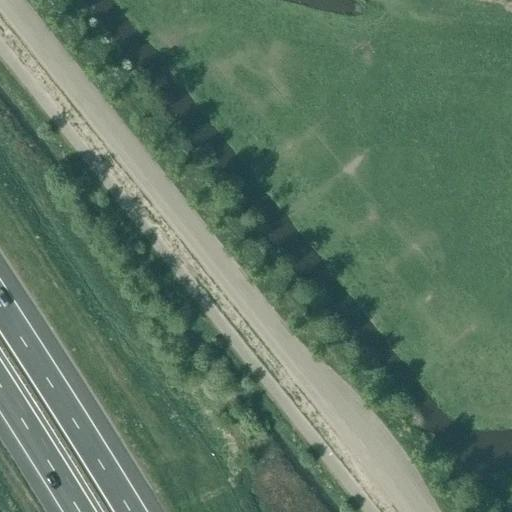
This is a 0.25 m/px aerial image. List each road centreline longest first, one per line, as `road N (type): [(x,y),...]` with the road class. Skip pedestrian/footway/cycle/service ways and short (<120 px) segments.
road 1 (tertiary): [(408,511),(4,0)]
road 2 (motorway): [(143,511),(0,287)]
road 3 (motorway): [(0,394),(75,511)]
